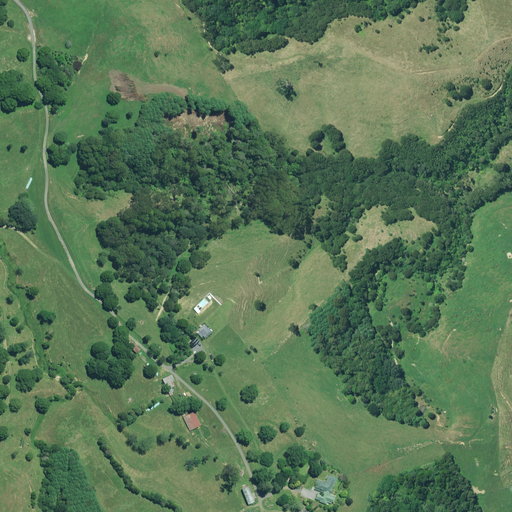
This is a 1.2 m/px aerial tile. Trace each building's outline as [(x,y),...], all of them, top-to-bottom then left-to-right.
[(202,337),(204,339),(211,332),(204,324),(198,330),(199,331),(196,334),(201,339),(202,337)] [(140,350),(131,341),(127,345),(136,354),(140,350)] [(175,388),(173,382),(175,382),(172,375),(162,380),(169,396),(174,393),(173,389),(175,388)] [(195,412),(183,417),(189,431),(201,426),(195,412)] [(319,502),(326,505),(327,503),(330,504),(331,502),(333,503),(335,497),(330,495),(336,478),(327,475),(325,483),(316,479),(314,483),(316,484),(314,489),(320,491),(319,494),(317,493),(314,499),(319,501),(319,502)] [(255,502),(248,487),(241,490),(247,505),(255,502)]
